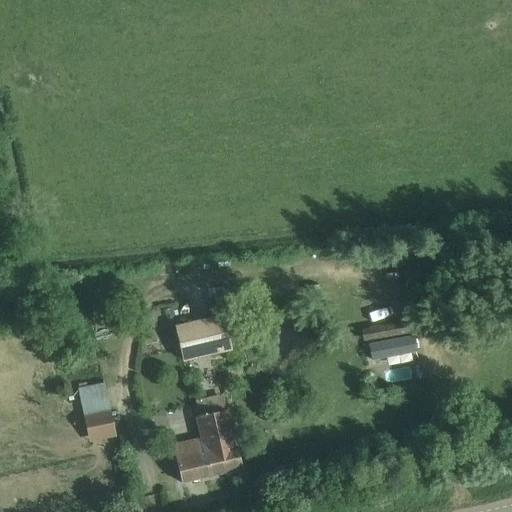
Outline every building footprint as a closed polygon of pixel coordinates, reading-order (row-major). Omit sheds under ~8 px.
[(156,290),(179,290),(179,270),(156,270),(156,290)] [(176,327),(184,361),(230,350),(223,316),(176,327)] [(403,347),(401,333),(368,340),(370,354),(363,355),(365,368),(410,360),(408,346),(403,347)] [(105,386),(79,391),(88,434),(114,428),(105,386)] [(228,411),(225,412),(222,396),(194,402),(198,418),(197,418),(201,438),(173,445),(182,483),(242,469),(228,411)]
